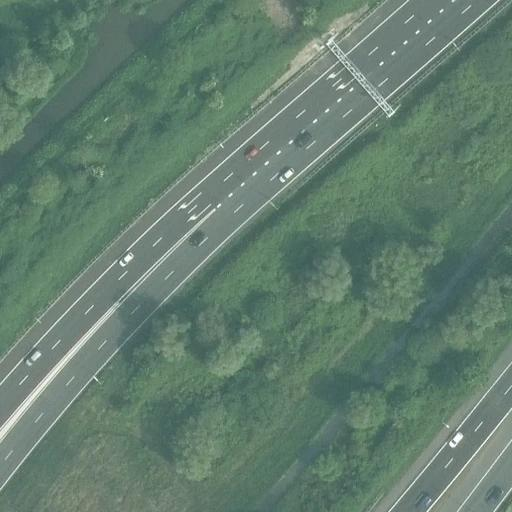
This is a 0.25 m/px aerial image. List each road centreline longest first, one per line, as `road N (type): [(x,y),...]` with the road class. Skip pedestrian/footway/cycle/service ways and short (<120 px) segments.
road 1 (motorway): [(214,209),(174,269),(0,466)]
road 2 (motorway): [(453,0),(214,209)]
road 3 (motorway): [(214,209),(148,251),(0,407)]
road 4 (motorway): [(511,385),(407,511)]
